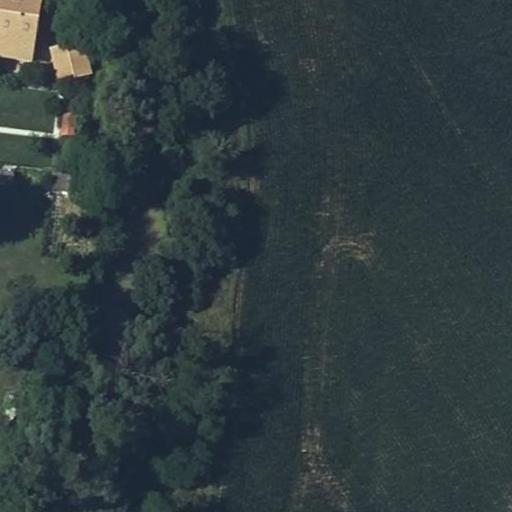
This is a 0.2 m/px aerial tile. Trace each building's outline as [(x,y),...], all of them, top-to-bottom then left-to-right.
[(0,0),(0,58),(33,64),(42,0),(0,0)] [(84,40),(49,49),(57,81),(73,77),(74,81),(93,76),(84,40)] [(77,116),(63,115),(60,134),(75,135),(77,116)] [(14,173),(0,171),(0,183),(13,185),(14,173)] [(79,181),(54,179),(53,193),(78,195),(79,181)]
